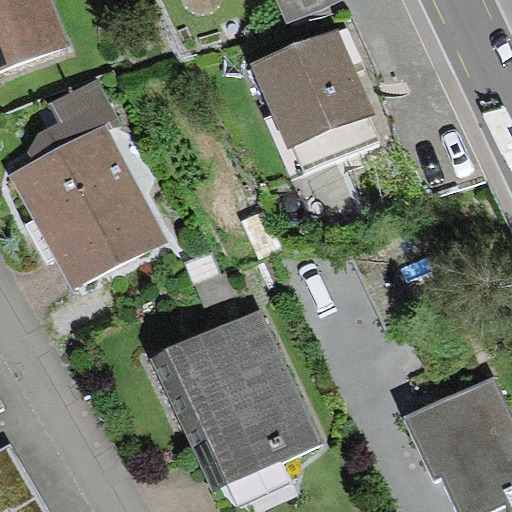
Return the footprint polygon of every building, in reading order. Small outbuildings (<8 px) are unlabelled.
[(0,0),(0,66),(69,44),(54,0),(0,0)] [(271,0),(286,31),(345,5),(342,0),(271,0)] [(275,122),(268,125),(294,184),(379,146),(368,121),(375,117),(340,39),(255,76),(275,122)] [(25,172),(82,282),(172,235),(116,126),(25,172)] [(268,315),(162,361),(219,492),(326,446),(268,315)] [(511,511),(511,412),(498,382),(406,425),(434,485),(444,481),(458,511),(491,511),(504,506),(507,511),(511,511)] [(50,511),(12,448),(0,455),(0,511),(50,511)]
